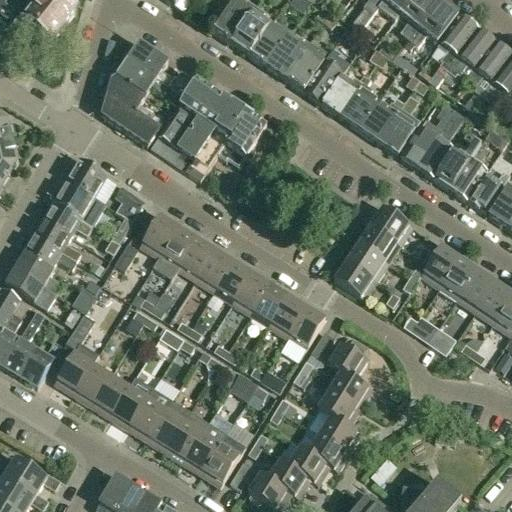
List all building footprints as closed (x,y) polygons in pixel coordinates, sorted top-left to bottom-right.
[(6,0),(0,0),(0,15),(6,20),(12,13),(3,5),(6,0)] [(57,0),(42,0),(25,22),(21,18),(14,27),(46,53),(76,15),(57,0)] [(157,0),(175,12),(183,17),(191,6),(187,3),(189,0),(157,0)] [(227,15),(233,6),(225,0),(223,0),(218,9),(227,15)] [(372,0),(363,12),(348,30),(359,37),(388,0),(372,0)] [(375,35),(381,26),(392,12),(401,19),(415,0),(388,0),(359,37),(377,50),(384,41),(375,35)] [(399,39),(408,46),(409,47),(440,6),(431,0),(415,0),(401,19),(409,26),(399,39)] [(298,10),(298,11),(299,12),(300,14),(304,18),(310,9),(299,2),(298,4),(298,7),(298,10)] [(213,36),(231,48),(255,12),(247,7),(243,12),(233,6),(227,15),(213,36)] [(426,40),(436,48),(458,20),(440,6),(409,47),(417,53),(426,40)] [(207,24),(212,27),(221,13),(217,10),(207,24)] [(231,48),(249,61),(270,30),(260,24),(264,18),(255,12),(231,48)] [(328,20),(321,14),(315,21),(323,28),(328,20)] [(336,26),(334,24),(328,20),(323,28),(330,33),(336,26)] [(431,81),(421,74),(418,78),(435,91),(476,36),(459,23),(432,60),(442,68),(431,81)] [(280,28),(275,34),(270,30),(249,61),(267,73),(287,42),(285,40),(289,34),(280,28)] [(348,47),(354,38),(346,33),(340,42),(348,47)] [(445,99),(446,98),(461,78),(468,83),(494,49),(476,36),(435,91),(445,99)] [(267,73),(285,85),(305,54),(287,42),(267,73)] [(285,85),(303,97),(329,58),(319,51),(321,48),(312,43),(305,54),(285,85)] [(414,50),(408,46),(404,51),(410,55),(414,50)] [(168,69),(139,49),(128,66),(181,102),(192,85),(181,77),(174,87),(161,78),(168,69)] [(473,97),(481,103),(511,63),(511,62),(494,49),(468,83),(476,89),(474,92),(476,94),(473,97)] [(377,56),(383,60),(387,64),(388,63),(393,56),(384,50),(380,52),(377,56)] [(303,97),(321,109),(341,81),(349,68),(338,61),(339,59),(332,54),(329,58),(303,97)] [(377,56),(375,55),(369,65),(376,70),(383,60),(377,56)] [(397,59),(394,63),(392,65),(412,80),(417,73),(397,59)] [(389,64),(388,63),(387,64),(383,60),(376,70),(382,74),(389,64)] [(500,97),(508,102),(511,97),(511,63),(481,103),(489,108),(490,105),(493,106),(500,97)] [(128,66),(116,83),(145,102),(150,94),(175,110),(181,102),(128,66)] [(321,109),(340,122),(367,83),(364,80),(359,86),(354,82),(350,87),(341,81),(321,109)] [(413,94),(418,87),(419,86),(411,80),(405,89),(413,94)] [(111,86),(107,101),(134,118),(135,117),(138,119),(137,120),(157,133),(162,126),(139,110),(145,102),(116,83),(116,84),(111,86)] [(340,122),(359,135),(379,106),(370,100),(372,95),(367,91),(371,85),(367,83),(340,122)] [(195,87),(151,154),(174,170),(218,103),(195,87)] [(427,92),(419,87),(414,95),(422,100),(427,92)] [(104,123),(126,138),(137,120),(138,119),(135,117),(134,118),(107,101),(102,117),(107,120),(104,123)] [(397,119),(378,148),(397,161),(416,132),(409,127),(406,125),(408,122),(417,108),(408,102),(407,104),(404,108),(397,119)] [(231,111),(218,103),(174,170),(200,187),(217,162),(216,161),(244,121),(230,112),(231,111)] [(378,148),(397,119),(404,108),(396,103),(388,113),(379,106),(359,135),(378,148)] [(468,104),(463,111),(470,116),(471,116),(472,114),(473,115),(474,112),(472,106),(468,104)] [(435,132),(425,126),(400,163),(417,175),(456,116),(445,109),(436,122),(440,125),(435,132)] [(467,120),(485,131),(488,133),(492,127),(473,115),(472,114),(471,116),(470,116),(467,120)] [(450,142),(464,122),(456,116),(417,175),(434,185),(453,156),(445,150),(450,142)] [(0,146),(12,144),(7,123),(0,118),(0,146)] [(157,133),(137,120),(126,138),(147,152),(159,135),(157,133)] [(239,174),(266,135),(252,126),(244,121),(216,161),(217,162),(226,168),(227,166),(239,174)] [(490,135),(488,138),(484,143),(501,155),(507,147),(490,135)] [(0,186),(3,188),(17,164),(12,144),(0,146),(0,186)] [(434,185),(450,196),(480,151),(481,150),(474,145),(463,162),(453,156),(434,185)] [(450,196),(467,207),(485,180),(484,180),(486,177),(477,171),(487,156),(480,151),(450,196)] [(80,164),(66,187),(105,211),(105,210),(102,208),(114,188),(80,164)] [(467,207),(484,219),(509,181),(504,178),(498,188),(485,180),(467,207)] [(248,189),(233,179),(219,199),(235,209),(248,189)] [(511,184),(511,185),(488,221),(507,233),(511,226),(511,184)] [(66,187),(54,208),(81,225),(92,232),(105,211),(66,187)] [(124,223),(132,227),(145,206),(120,191),(113,203),(121,208),(115,217),(124,222),(124,223)] [(54,208),(43,226),(71,243),(76,235),(86,241),(92,232),(81,225),(54,208)] [(412,233),(382,213),(370,232),(400,251),(412,233)] [(139,252),(158,264),(178,233),(159,221),(139,252)] [(132,227),(124,223),(111,244),(119,249),(132,227)] [(43,226),(33,242),(76,268),(81,259),(67,251),(71,243),(43,226)] [(370,232),(358,250),(388,270),(400,251),(370,232)] [(196,244),(178,233),(158,264),(160,265),(157,271),(158,276),(169,282),(173,281),(176,275),(177,275),(196,244)] [(33,242),(23,259),(51,276),(57,267),(71,275),(76,268),(33,242)] [(104,255),(112,260),(113,261),(120,250),(119,249),(111,244),(104,255)] [(177,275),(195,287),(214,255),(196,244),(177,275)] [(127,249),(114,270),(124,276),(137,255),(127,249)] [(358,250),(346,267),(376,287),(388,270),(358,250)] [(420,282),(438,294),(459,263),(441,251),(423,278),(420,282)] [(423,267),(430,257),(423,252),(416,262),(423,267)] [(195,287),(214,298),(233,267),(214,255),(195,287)] [(23,259),(13,275),(55,302),(62,290),(48,281),(51,276),(23,259)] [(438,294),(457,306),(477,276),(459,263),(438,294)] [(95,266),(90,273),(99,279),(104,272),(95,266)] [(214,298),(232,310),(251,279),(233,267),(214,298)] [(364,306),(376,287),(346,267),(334,286),(364,306)] [(416,288),(420,282),(423,278),(416,273),(409,284),(416,288)] [(4,291),(46,317),(55,302),(13,275),(4,291)] [(457,306),(475,318),(496,288),(477,276),(457,306)] [(232,310),(250,321),(270,290),(251,279),(232,310)] [(409,298),(416,288),(409,284),(402,294),(409,298)] [(95,302),(101,292),(92,285),(86,295),(94,300),(93,300),(95,302)] [(475,318),(493,330),(511,302),(511,298),(496,288),(475,318)] [(511,342),(511,340),(511,298),(496,288),(511,298),(511,302),(493,330),(511,342)] [(250,321),(269,333),(288,302),(270,290),(250,321)] [(84,317),(93,300),(94,300),(86,295),(83,293),(73,311),(84,317)] [(1,296),(0,297),(0,314),(10,321),(12,319),(19,306),(1,296)] [(170,296),(165,310),(182,316),(187,302),(170,296)] [(385,308),(392,313),(399,303),(392,298),(385,308)] [(155,311),(144,304),(136,299),(130,309),(138,314),(140,311),(150,317),(155,311)] [(269,333),(287,344),(308,314),(288,302),(269,333)] [(27,312),(20,307),(12,319),(20,324),(27,312)] [(165,317),(155,311),(150,317),(161,324),(165,317)] [(0,338),(10,321),(0,314),(0,338)] [(305,356),(325,324),(308,314),(287,344),(305,356)] [(72,315),(64,328),(72,332),(80,319),(72,315)] [(147,322),(137,316),(132,323),(143,330),(147,322)] [(44,321),(36,317),(20,343),(3,371),(20,382),(37,354),(28,348),(44,321)] [(0,338),(0,369),(3,371),(20,343),(13,339),(21,325),(12,319),(10,321),(0,338)] [(76,355),(74,358),(54,389),(73,401),(93,370),(99,360),(81,348),(94,326),(84,319),(65,349),(76,355)] [(427,348),(440,357),(450,341),(443,338),(448,331),(446,330),(450,324),(447,321),(438,334),(437,334),(427,348)] [(158,329),(147,322),(143,330),(153,336),(158,329)] [(410,322),(403,332),(409,337),(416,326),(410,322)] [(424,331),(416,326),(409,337),(427,348),(437,334),(427,327),(424,331)] [(177,334),(187,340),(191,334),(181,327),(177,334)] [(187,340),(197,347),(201,340),(191,334),(187,340)] [(310,359),(321,366),(340,377),(355,386),(367,367),(364,365),(368,358),(367,353),(352,343),(346,345),(342,352),(340,350),(333,361),(327,356),(334,344),(324,338),(310,359)] [(184,346),(174,339),(164,355),(174,361),(180,352),(184,346)] [(450,341),(440,357),(446,361),(456,346),(450,341)] [(194,352),(184,346),(180,352),(190,359),(194,352)] [(460,356),(471,363),(475,356),(474,356),(465,349),(460,356)] [(20,382),(38,392),(60,355),(52,350),(46,359),(37,354),(20,382)] [(218,350),(214,357),(224,363),(228,356),(218,350)] [(238,363),(228,356),(224,363),(234,369),(238,363)] [(471,363),(480,370),(485,363),(475,356),(471,363)] [(496,373),(502,377),(504,378),(511,366),(511,364),(505,360),(496,373)] [(221,368),(210,362),(206,369),(216,375),(221,368)] [(313,371),(306,366),(299,377),(306,381),(313,371)] [(239,380),(221,368),(216,375),(235,387),(239,380)] [(73,401),(90,412),(110,381),(93,370),(73,401)] [(250,380),(260,386),(265,379),(254,373),(250,380)] [(300,391),(306,381),(299,377),(293,387),(300,391)] [(340,377),(329,395),(360,415),(371,396),(355,386),(340,377)] [(260,386),(271,392),(275,385),(265,379),(260,386)] [(257,391),(247,385),(239,380),(235,387),(229,396),(247,407),(257,391)] [(90,412),(109,423),(129,393),(110,381),(90,412)] [(258,413),(267,398),(257,391),(247,407),(258,413)] [(109,423),(128,435),(153,394),(147,404),(129,393),(109,423)] [(128,435),(146,447),(172,405),(153,394),(128,435)] [(317,414),(329,421),(349,433),(349,432),(360,415),(329,395),(317,414)] [(296,413),(282,404),(276,414),(290,423),(296,413)] [(146,447),(165,458),(190,417),(172,405),(146,447)] [(269,425),(276,429),(300,444),(307,434),(290,424),(290,423),(276,414),(269,425)] [(165,458),(183,470),(209,428),(190,417),(165,458)] [(329,421),(317,440),(348,460),(361,440),(349,432),(349,433),(329,421)] [(183,470),(201,481),(226,440),(209,428),(183,470)] [(261,439),(255,449),(261,453),(267,443),(261,439)] [(220,493),(239,462),(246,452),(226,440),(201,481),(220,493)] [(317,440),(307,457),(329,472),(329,473),(337,478),(348,460),(317,440)] [(255,449),(248,459),(254,464),(261,453),(255,449)] [(299,451),(288,470),(287,470),(309,485),(309,486),(317,491),(329,473),(329,472),(307,457),(299,451)] [(60,486),(48,479),(47,478),(45,481),(14,463),(2,483),(33,502),(35,498),(41,488),(55,496),(60,486)] [(279,465),(268,483),(268,484),(286,496),(291,499),(298,504),(309,486),(309,485),(287,470),(288,470),(279,465)] [(243,468),(229,489),(240,496),(247,484),(254,488),(248,498),(251,500),(249,502),(250,506),(257,510),(260,509),(261,507),(269,511),(290,511),(288,504),(291,499),(286,496),(268,484),(268,483),(253,474),(243,468)] [(98,509),(96,511),(117,511),(130,490),(115,481),(98,509)] [(0,509),(4,511),(26,511),(30,507),(37,511),(44,511),(48,506),(35,498),(33,502),(2,483),(0,486),(0,509)] [(357,511),(456,511),(459,508),(435,488),(428,497),(402,493),(399,511),(406,511),(405,511),(369,511),(363,506),(357,511)] [(137,511),(145,499),(130,490),(117,511),(137,511)] [(157,511),(160,508),(145,499),(137,511),(157,511)]
